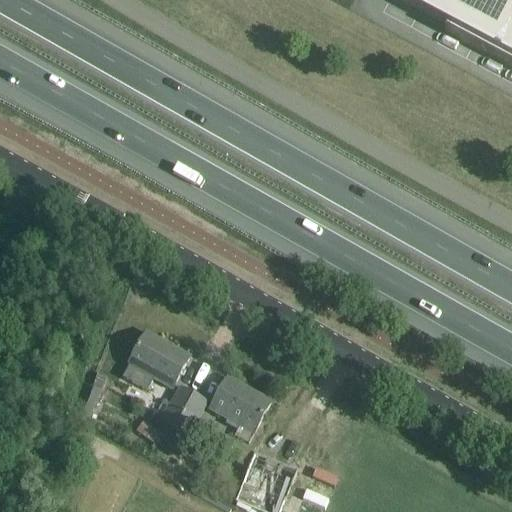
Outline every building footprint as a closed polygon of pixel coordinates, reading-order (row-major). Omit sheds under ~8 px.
[(511,0),(387,0),(447,31),(445,34),(511,69),(511,0)] [(130,367),(123,379),(147,393),(154,380),(173,391),(180,378),(190,360),(147,336),(137,354),(130,367)] [(115,373),(104,400),(113,403),(123,376),(115,373)] [(228,381),(218,399),(211,412),(254,436),(271,405),(228,381)] [(194,398),(180,391),(163,423),(176,430),(194,398)] [(207,405),(194,398),(176,430),(189,437),(207,405)] [(104,400),(97,417),(106,421),(113,403),(104,400)] [(59,446),(52,432),(44,435),(51,450),(59,446)] [(236,501),(259,511),(282,511),(293,486),(297,474),(242,451),(237,466),(246,470),(236,501)]
